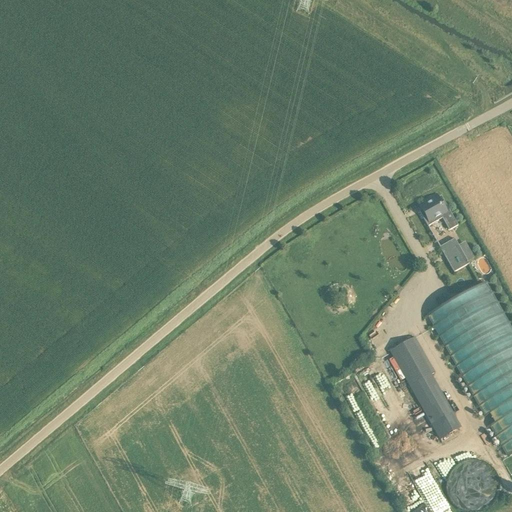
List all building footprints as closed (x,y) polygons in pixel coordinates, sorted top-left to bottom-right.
[(448,231),(451,230),(457,226),(440,197),(437,199),(435,195),(424,201),(427,207),(418,212),(427,228),(427,227),(442,219),(448,231)] [(439,248),(438,248),(453,274),(468,265),(454,240),(439,248)] [(511,330),(485,283),(426,316),(484,418),(489,416),(494,426),(490,428),(507,458),(511,455),(511,330)] [(416,339),(392,351),(440,441),(464,429),(416,339)] [(453,506),(460,510),(465,511),(478,511),(485,510),(491,504),(496,497),(498,489),(498,481),(495,473),(490,466),(483,462),(475,459),(466,460),(459,463),(452,468),(447,475),(445,483),(445,491),(448,499),(453,506)]
